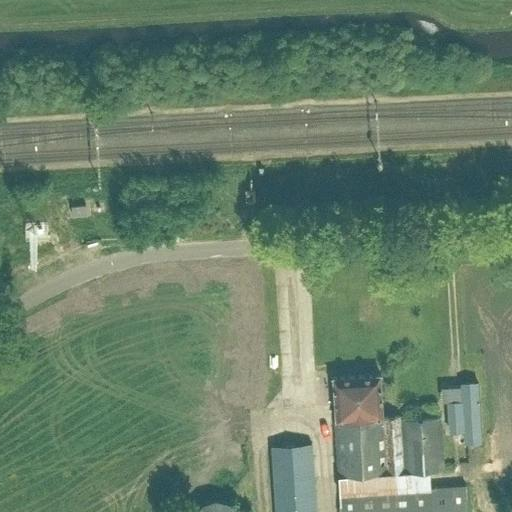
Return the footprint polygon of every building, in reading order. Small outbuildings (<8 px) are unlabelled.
[(71,215),(86,214),(85,203),(70,204),(71,215)] [(338,474),(443,467),(439,415),(400,418),(399,414),(382,416),(380,374),(380,373),(331,376),(332,377),(338,474)] [(475,374),(458,375),(459,393),(446,394),(448,425),(464,424),(465,437),(479,436),(475,374)] [(275,511),(315,511),(311,442),(271,445),(275,511)] [(466,511),(464,483),(339,492),(340,511),(466,511)] [(236,511),(234,508),(232,505),(229,503),(225,501),(222,500),(218,499),(214,499),(210,499),(206,501),(203,502),(200,505),(197,508),(195,511),(194,511),(236,511)]
